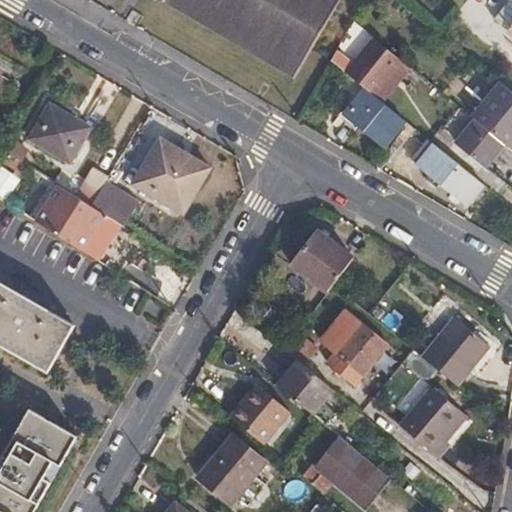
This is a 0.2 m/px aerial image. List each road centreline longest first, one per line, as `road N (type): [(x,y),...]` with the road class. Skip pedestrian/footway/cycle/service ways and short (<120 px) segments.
road 1 (residential): [(25,0),(297,159)]
road 2 (residential): [(297,159),(511,281)]
road 3 (residential): [(0,219),(193,335)]
road 4 (residential): [(297,159),(193,335)]
road 5 (residential): [(193,335),(92,511)]
